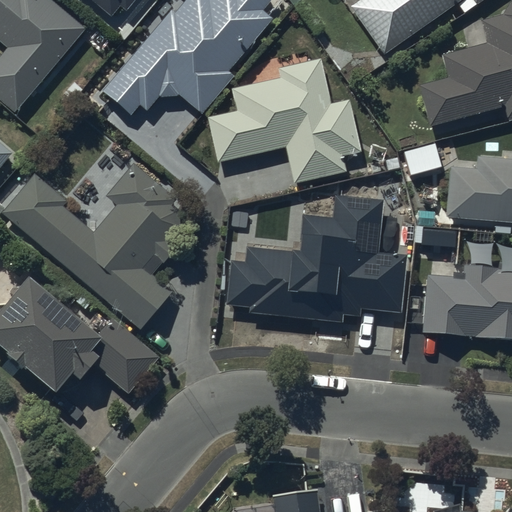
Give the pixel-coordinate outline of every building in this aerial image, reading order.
[(86,36),(43,0),(0,0),(0,50),(7,56),(0,63),(0,109),(15,122),(86,36)] [(79,0),(110,25),(120,13),(126,17),(140,0),(79,0)] [(189,0),(176,16),(171,12),(100,96),(129,120),(140,108),(148,115),(160,101),(170,110),(180,99),(202,117),(237,76),(232,72),(275,21),(266,13),(277,0),(209,0),(208,0),(189,0)] [(368,0),(349,14),(383,62),(469,2),(476,12),(492,0),(368,0)] [(445,85),(416,93),(427,135),(503,115),(506,129),(511,127),(511,10),(499,14),(501,23),(479,30),(484,51),(439,63),(445,85)] [(237,119),(206,126),(217,171),(283,156),(292,192),(345,180),(342,164),(360,160),(348,108),(331,112),(320,66),(278,76),(280,85),(232,96),(237,119)] [(436,149),(405,157),(412,180),(442,172),(436,149)] [(0,175),(11,163),(0,153),(0,175)] [(475,176),(448,174),(444,225),(511,230),(511,167),(476,165),(475,176)] [(34,182),(1,222),(139,338),(171,300),(151,283),(173,257),(166,251),(188,226),(172,212),(176,208),(132,171),(104,205),(114,214),(92,241),(61,215),(66,209),(34,182)] [(318,306),(318,311),(345,314),(345,309),(368,312),(368,307),(387,309),(391,275),(369,272),(372,248),(348,246),(350,231),(314,227),(312,242),(265,237),(264,251),(240,248),(231,335),(276,340),(280,302),(318,306)] [(452,285),(426,283),(422,341),(511,348),(511,278),(464,275),(463,280),(453,279),(452,285)] [(29,288),(0,321),(0,365),(16,379),(26,383),(56,408),(72,389),(81,396),(98,376),(129,402),(161,365),(110,322),(102,331),(105,333),(95,344),(29,288)] [(318,511),(317,501),(273,506),(273,511),(318,511)]
